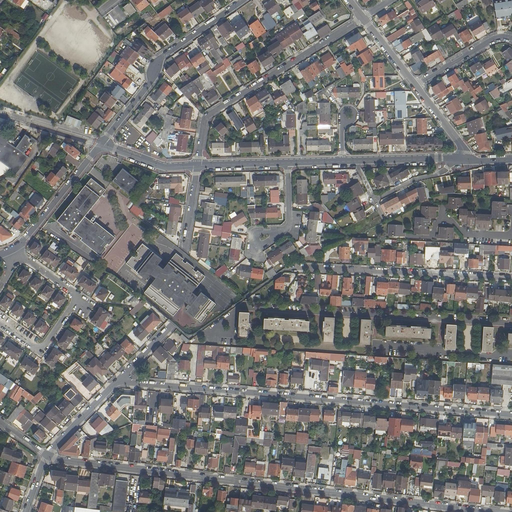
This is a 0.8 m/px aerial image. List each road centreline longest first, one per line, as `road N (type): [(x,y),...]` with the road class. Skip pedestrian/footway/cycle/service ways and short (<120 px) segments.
road 1 (residential): [(493,511),(46,456)]
road 2 (residential): [(118,380),(511,414)]
road 3 (residential): [(196,166),(206,116),(361,17)]
road 4 (residential): [(296,267),(511,277)]
road 5 (residential): [(101,144),(150,83),(154,64),(244,0)]
road 6 (residential): [(101,144),(15,251)]
road 7 (residential): [(511,233),(467,235),(442,218),(432,236),(408,236)]
